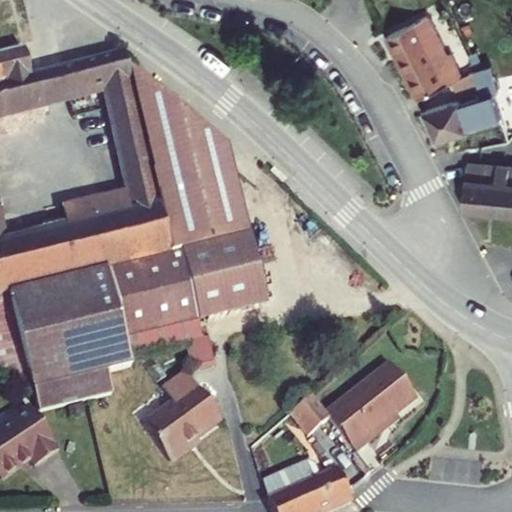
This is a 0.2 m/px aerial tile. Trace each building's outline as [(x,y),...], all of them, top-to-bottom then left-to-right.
[(449,49),(429,8),(389,28),(405,59),(433,44),(438,55),(449,49)] [(33,67),(25,36),(0,42),(0,109),(51,97),(43,64),(33,67)] [(467,40),(449,49),(438,55),(433,44),(405,59),(421,92),(477,64),(467,40)] [(124,45),(61,60),(70,92),(105,84),(128,173),(115,176),(122,208),(119,209),(132,259),(142,257),(150,291),(182,283),(173,248),(128,61),(124,45)] [(61,60),(43,64),(51,97),(70,92),(61,60)] [(229,148),(128,61),(173,248),(185,246),(247,237),(229,148)] [(473,86),(426,101),(442,132),(471,124),(469,118),(503,109),(496,84),(487,87),(475,91),(473,86)] [(511,157),(470,152),(468,200),(511,204),(511,157)] [(52,277),(35,281),(23,231),(15,233),(0,166),(0,335),(11,373),(38,381),(42,404),(118,392),(111,372),(135,364),(132,354),(128,336),(109,264),(52,277)] [(119,209),(103,213),(116,263),(132,259),(119,209)] [(52,277),(109,264),(116,263),(103,213),(41,227),(52,277)] [(41,227),(23,231),(35,281),(52,277),(41,227)] [(247,237),(185,246),(201,319),(271,309),(247,237)] [(185,246),(173,248),(182,283),(150,291),(142,257),(132,259),(116,263),(109,264),(128,336),(201,319),(185,246)] [(205,335),(201,319),(128,336),(132,354),(186,340),(205,335)] [(205,335),(186,340),(194,369),(217,363),(210,334),(205,335)] [(391,363),(327,411),(331,417),(358,452),(372,442),(369,438),(418,399),(391,363)] [(181,413),(152,433),(177,471),(199,456),(196,452),(228,430),(198,383),(173,400),(181,413)] [(312,391),(287,412),(303,432),(310,433),(331,417),(327,411),(312,391)] [(36,398),(0,419),(0,464),(3,470),(35,452),(38,458),(63,444),(36,398)] [(297,490),(273,501),(277,510),(277,511),(332,511),(356,501),(349,485),(341,469),(324,477),(319,465),(312,463),(294,471),(292,478),(297,490)] [(270,493),(273,501),(297,490),(292,478),(294,471),(266,484),(267,486),(270,493)]
